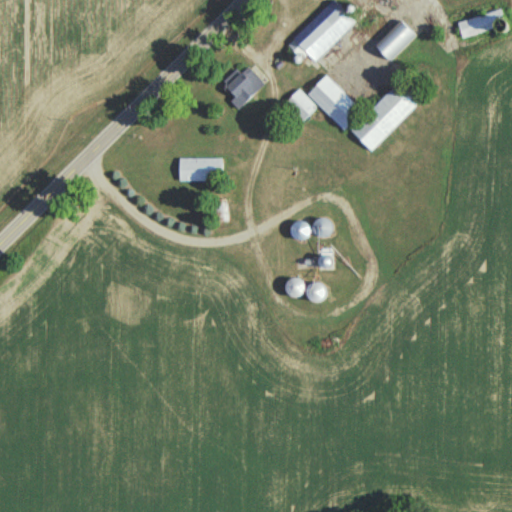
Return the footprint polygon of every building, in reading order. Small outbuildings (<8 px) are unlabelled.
[(356,24),(335,2),(288,46),(301,61),(307,55),(314,63),(356,24)] [(463,39),(498,29),(493,13),(458,24),(463,39)] [(417,36),(402,20),(376,46),(391,62),(417,36)] [(237,110),(265,89),(248,67),(225,84),(237,99),(232,103),(237,110)] [(344,132),(363,113),(327,77),(308,96),(344,132)] [(351,131),(372,152),(421,103),(401,82),(351,131)] [(315,109),(300,92),(290,101),(305,118),(315,109)] [(221,160),(180,160),(180,184),(221,184),(221,160)] [(218,202),(218,222),(227,222),(227,202),(218,202)] [(331,238),(332,222),(318,222),(317,238),(331,238)] [(293,240),(306,242),(308,225),(295,224),(293,240)] [(293,300),(306,292),(298,280),(285,287),(293,300)] [(322,304),(325,288),(311,286),(309,302),(322,304)]
